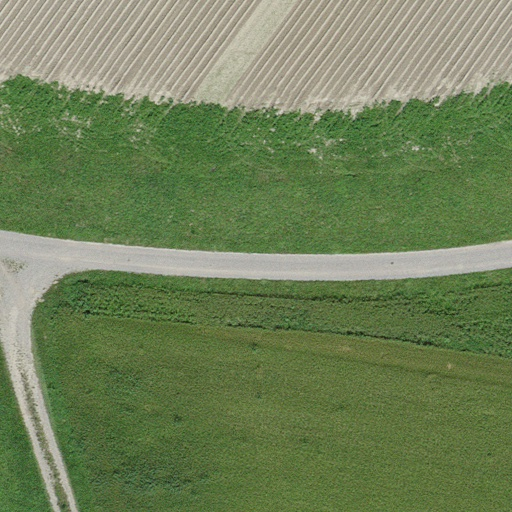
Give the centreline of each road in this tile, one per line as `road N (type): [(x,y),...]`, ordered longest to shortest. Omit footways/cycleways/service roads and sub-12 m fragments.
road 1 (track): [(0,253),(393,270),(511,256)]
road 2 (track): [(2,253),(20,373),(66,511)]
